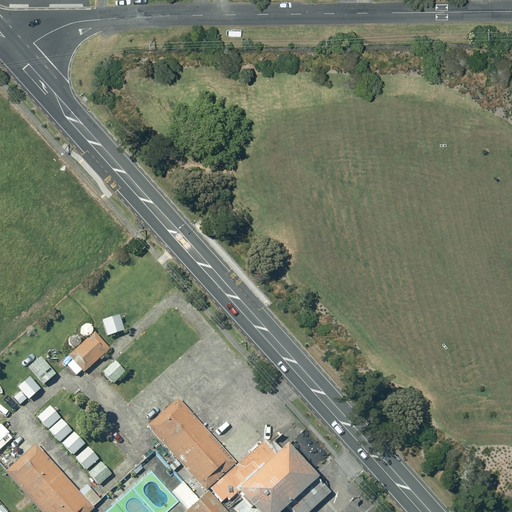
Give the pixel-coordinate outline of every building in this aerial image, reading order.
[(166,105),(157,109),(166,129),(183,121),(177,106),(167,110),(166,105)] [(503,195),(503,172),(484,172),(484,188),(485,188),(485,195),(503,195)] [(416,235),(403,221),(377,245),(390,259),(416,235)] [(464,281),(450,266),(421,292),(435,307),(464,281)] [(116,315),(98,321),(103,336),(121,331),(116,315)] [(91,332),(65,355),(80,372),(106,349),(91,332)] [(25,367),(39,384),(51,374),(37,357),(25,367)] [(111,361),(99,372),(110,384),(122,373),(111,361)] [(441,388),(432,375),(424,380),(421,375),(415,380),(419,385),(408,393),(418,405),(441,388)] [(26,377),(14,387),(24,399),(36,389),(26,377)] [(147,428),(164,447),(157,454),(181,481),(188,474),(205,493),(236,465),(178,400),(147,428)] [(50,407),(37,419),(48,431),(61,420),(50,407)] [(61,421),(49,432),(59,444),(72,433),(61,421)] [(74,434),(61,445),(72,457),(85,446),(74,434)] [(243,501),(233,510),(235,511),(284,511),(288,508),(291,511),(311,511),(331,494),(287,447),(281,452),(274,444),(270,447),(264,440),(209,491),(222,504),(227,499),(229,502),(237,495),(243,501)] [(35,445),(4,473),(30,502),(61,474),(35,445)] [(88,449),(75,460),(86,472),(98,461),(88,449)] [(100,464),(88,475),(99,487),(111,476),(100,464)] [(30,502),(39,511),(91,511),(94,510),(93,509),(101,502),(87,486),(79,494),(61,474),(30,502)] [(225,511),(208,493),(186,511),(225,511)]
